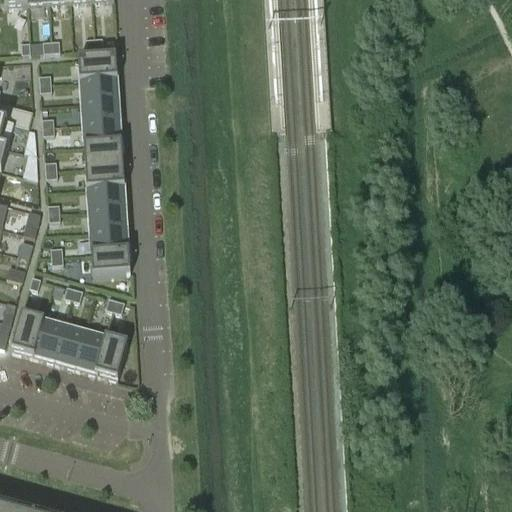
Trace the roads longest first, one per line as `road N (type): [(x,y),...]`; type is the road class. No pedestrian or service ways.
road 1 (residential): [(158,430),(129,0)]
road 2 (residential): [(160,495),(0,452)]
road 3 (residential): [(158,430),(135,432),(0,395)]
